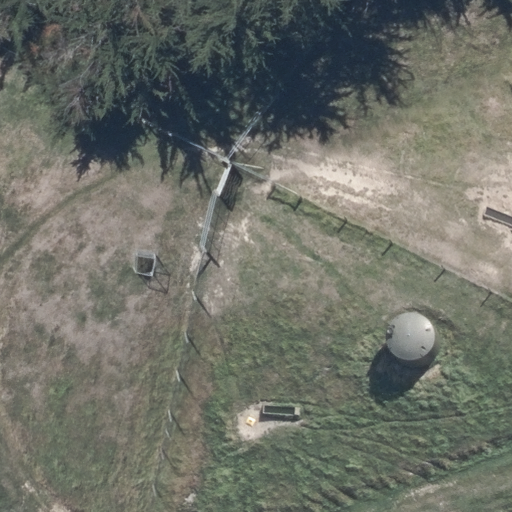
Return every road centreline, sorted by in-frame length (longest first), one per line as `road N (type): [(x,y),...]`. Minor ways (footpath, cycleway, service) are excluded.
road 1 (track): [(0,300),(63,202),(291,121),(511,232)]
road 2 (track): [(56,511),(21,463),(0,358)]
road 3 (track): [(383,511),(511,474)]
